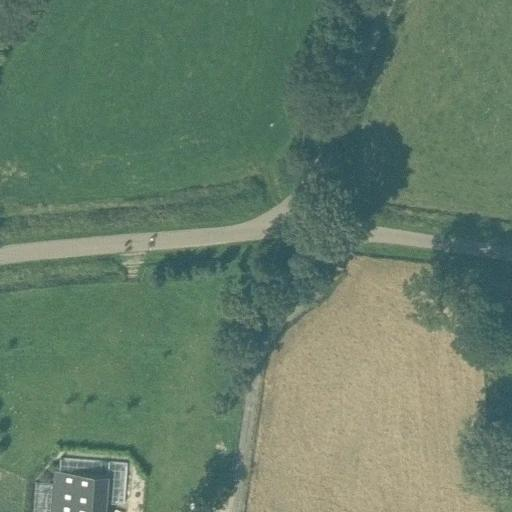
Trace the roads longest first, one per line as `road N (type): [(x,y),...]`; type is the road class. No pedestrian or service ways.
road 1 (unclassified): [(0,255),(294,223)]
road 2 (unclassified): [(294,223),(383,0)]
road 3 (unclassified): [(294,223),(511,252)]
